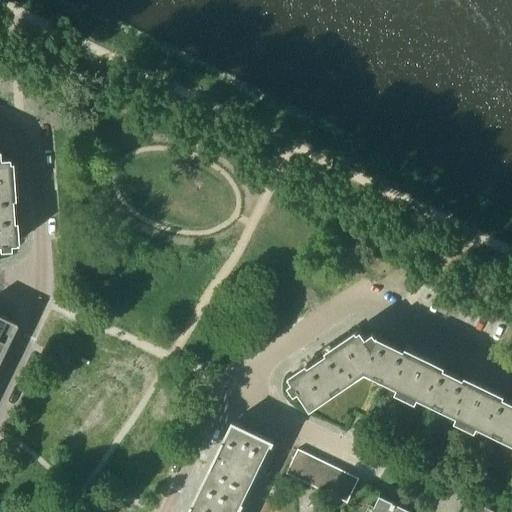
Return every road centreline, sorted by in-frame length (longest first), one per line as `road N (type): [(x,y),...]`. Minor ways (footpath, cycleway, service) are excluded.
road 1 (residential): [(511,364),(367,300),(225,385)]
road 2 (residential): [(47,302),(34,148),(17,125),(0,120)]
road 3 (residential): [(225,385),(368,461)]
road 4 (residential): [(225,385),(162,511)]
